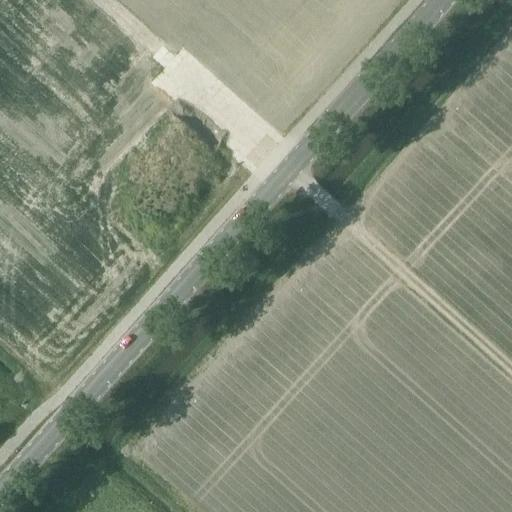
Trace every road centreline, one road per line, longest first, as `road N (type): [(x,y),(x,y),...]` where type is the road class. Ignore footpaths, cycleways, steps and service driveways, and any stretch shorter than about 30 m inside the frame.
road 1 (tertiary): [(0,496),(439,0)]
road 2 (track): [(511,368),(288,166)]
